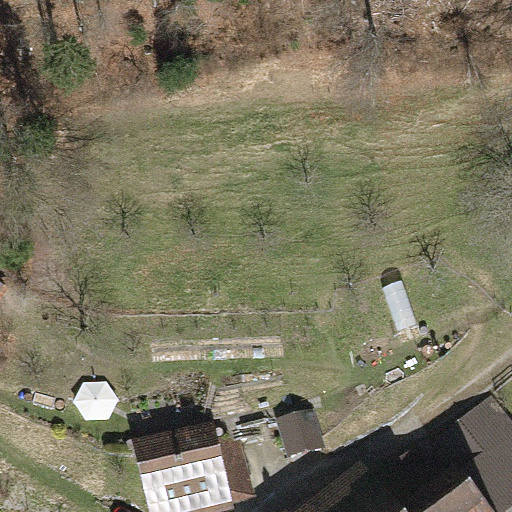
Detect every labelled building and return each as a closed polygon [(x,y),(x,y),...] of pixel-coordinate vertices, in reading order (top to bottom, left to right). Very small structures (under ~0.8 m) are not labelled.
[(425,351),(389,369),(397,386),(434,367),(425,351)] [(458,472),(489,511),(503,511),(511,505),(511,423),(490,396),(433,441),(458,472)] [(211,426),(133,443),(148,511),(230,511),(229,505),(254,499),(240,438),(215,444),(211,426)] [(334,489),(305,511),(407,511),(458,472),(433,441),(429,435),(373,479),(363,466),(334,489)] [(489,511),(458,472),(407,511),(489,511)]
